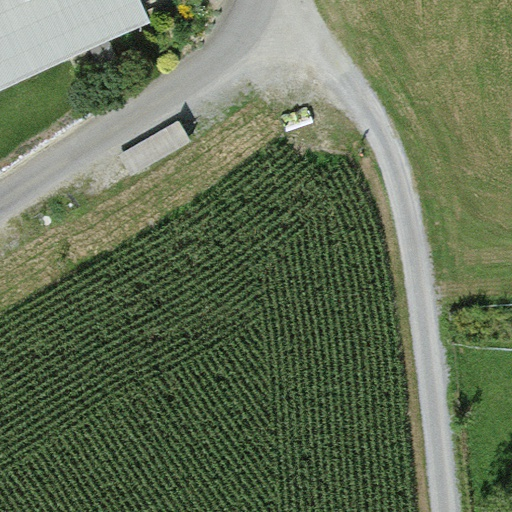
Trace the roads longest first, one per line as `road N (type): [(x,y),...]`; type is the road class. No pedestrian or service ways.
road 1 (track): [(299,33),(376,135),(405,205),(449,511)]
road 2 (track): [(0,211),(299,33)]
